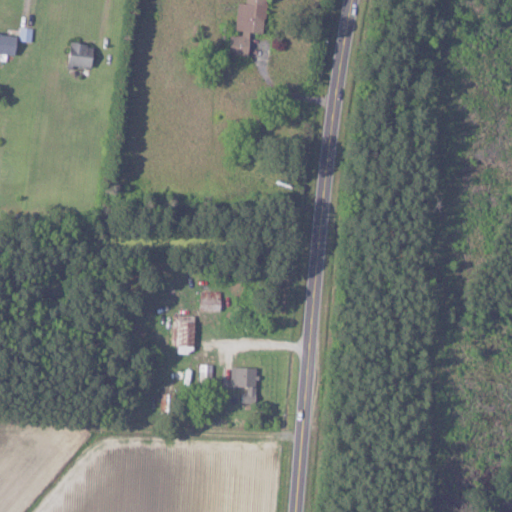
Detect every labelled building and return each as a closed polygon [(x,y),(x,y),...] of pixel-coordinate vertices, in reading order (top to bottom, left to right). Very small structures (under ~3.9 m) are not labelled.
[(262,0),(241,0),(241,3),(234,2),(232,33),(226,32),(225,54),(245,55),(247,31),(260,33),(262,0)] [(91,47),(65,42),(61,63),(87,68),(91,47)] [(196,311),(218,310),(217,291),(195,291),(196,311)] [(171,345),(190,345),(189,314),(171,315),(171,345)] [(211,365),(197,364),(196,385),(210,385),(211,365)] [(220,386),(230,386),(230,367),(221,367),(220,386)]
